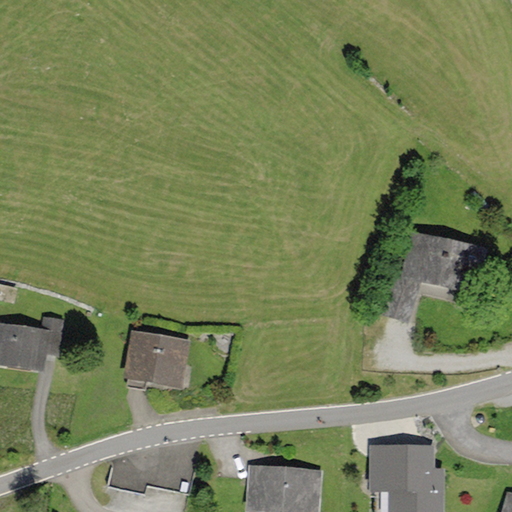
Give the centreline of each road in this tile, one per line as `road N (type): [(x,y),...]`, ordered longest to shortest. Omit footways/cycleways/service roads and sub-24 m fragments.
road 1 (unclassified): [(68,465),(172,437),(449,401)]
road 2 (track): [(511,175),(428,0)]
